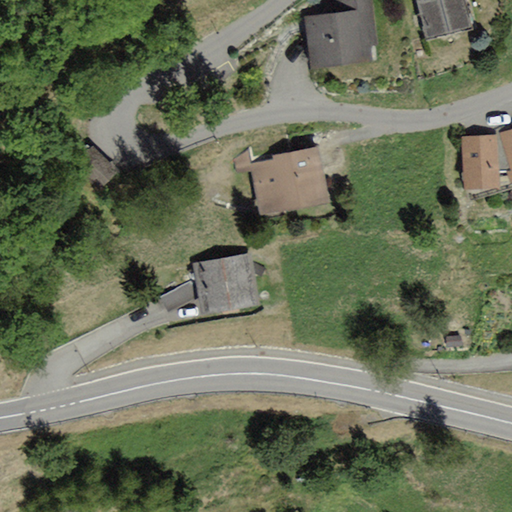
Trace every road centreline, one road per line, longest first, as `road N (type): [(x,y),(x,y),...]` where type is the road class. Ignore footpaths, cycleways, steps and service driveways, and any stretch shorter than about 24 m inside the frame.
road 1 (residential): [(282,0),(117,108),(113,132),(132,149),(289,114),(440,115),(511,90)]
road 2 (secondary): [(511,423),(367,388),(247,372),(0,417)]
